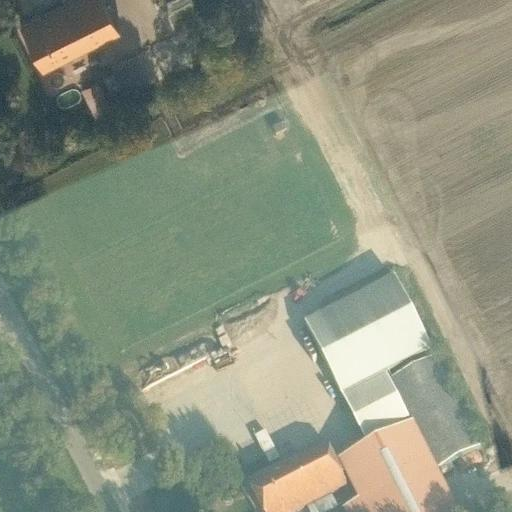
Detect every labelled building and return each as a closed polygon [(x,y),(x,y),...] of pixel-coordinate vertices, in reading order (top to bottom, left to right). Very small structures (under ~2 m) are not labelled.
[(74,0),(20,26),(41,70),(118,31),(101,0),(74,0)] [(110,68),(125,98),(141,90),(126,60),(110,68)] [(108,110),(95,85),(80,92),(93,118),(108,110)] [(387,379),(421,362),(435,355),(399,283),(309,327),(344,400),(367,447),(411,425),(387,379)] [(411,421),(438,473),(483,450),(437,361),(393,383),(411,421)] [(457,511),(438,473),(414,426),(340,464),(360,503),(344,511),(457,511)] [(266,431),(255,436),(269,464),(279,459),(266,431)] [(251,481),(265,511),(298,511),(348,487),(327,444),(251,481)]
